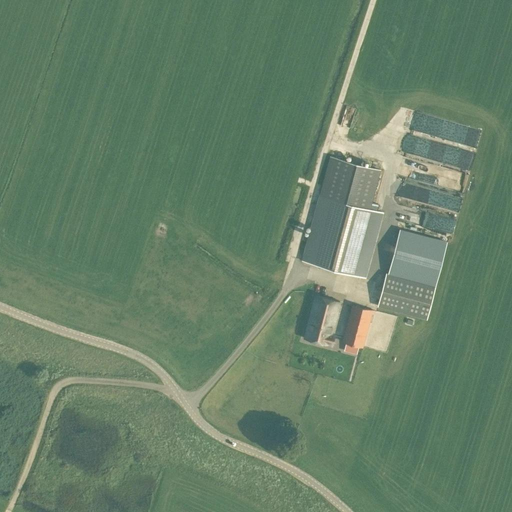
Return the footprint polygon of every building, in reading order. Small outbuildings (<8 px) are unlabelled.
[(347,105),(341,123),(350,126),(356,108),(347,105)] [(413,111),(408,128),(424,133),(429,116),(413,111)] [(423,181),(465,191),(474,151),(467,149),(469,139),(477,141),(480,129),(460,125),(458,132),(448,130),(444,144),(451,145),(450,151),(438,148),(435,163),(427,161),(423,181)] [(304,260),(347,271),(365,276),(382,211),(370,207),(380,169),(331,156),(304,260)] [(430,228),(454,233),(457,218),(433,213),(430,228)] [(389,273),(387,273),(379,305),(427,318),(447,242),(401,229),(389,273)] [(332,344),(335,333),(331,332),(339,300),(316,294),(305,337),(332,344)] [(373,312),(374,310),(353,304),(343,340),(362,345),(371,312),(373,312)]
